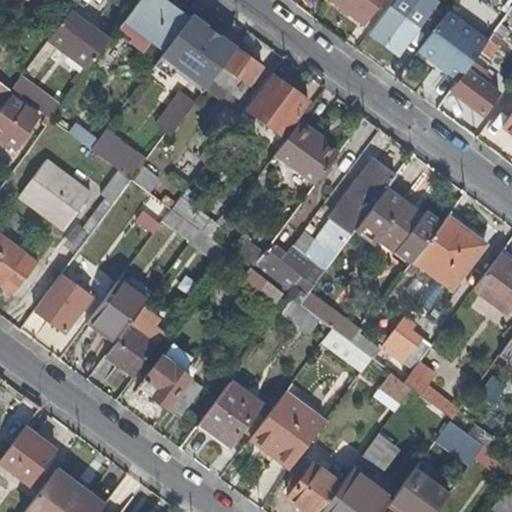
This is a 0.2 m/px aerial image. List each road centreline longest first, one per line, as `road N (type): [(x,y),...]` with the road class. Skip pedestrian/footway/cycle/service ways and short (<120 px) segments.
road 1 (residential): [(248,0),(511,195)]
road 2 (residential): [(221,511),(0,347)]
